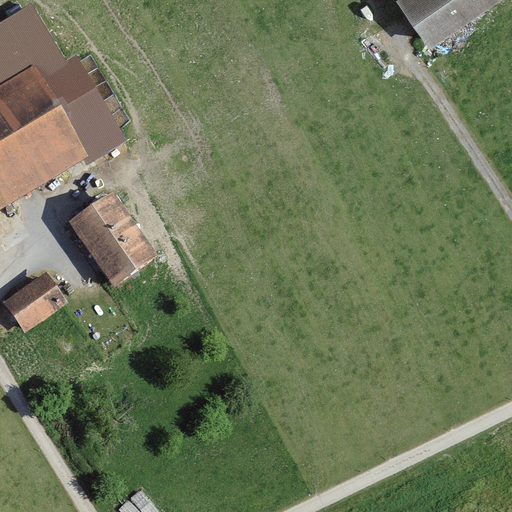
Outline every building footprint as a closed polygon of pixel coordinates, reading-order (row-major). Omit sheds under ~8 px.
[(421,0),(446,39),(507,0),(421,0)] [(42,3),(0,26),(0,215),(101,159),(48,65),(70,52),(42,3)] [(511,6),(447,49),(467,78),(511,49),(511,6)] [(126,191),(78,222),(122,290),(169,260),(126,191)] [(58,272),(7,299),(32,344),(82,317),(58,272)] [(161,511),(141,488),(121,505),(126,511),(161,511)]
